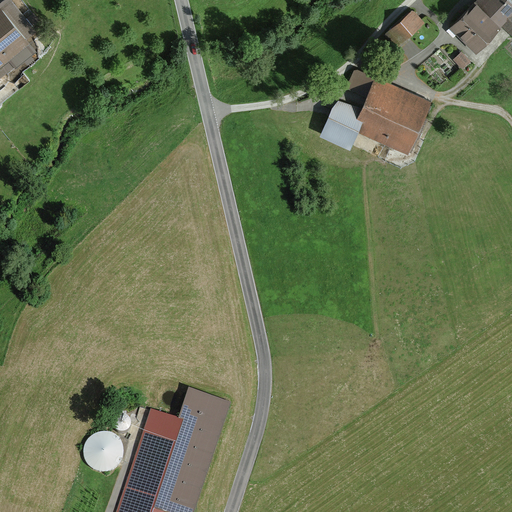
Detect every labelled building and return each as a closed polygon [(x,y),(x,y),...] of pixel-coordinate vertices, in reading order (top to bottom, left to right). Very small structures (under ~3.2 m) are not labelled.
[(511,1),(510,0),(476,0),(450,28),(476,52),(502,25),(511,34),(511,1)] [(388,29),(400,43),(424,22),(412,8),(388,29)] [(0,58),(20,43),(0,15),(0,79),(6,75),(0,66),(0,58)] [(461,50),(453,59),(462,68),(470,60),(461,50)] [(357,69),(348,87),(362,94),(370,76),(357,69)] [(335,98),(320,134),(350,147),(357,131),(408,153),(431,100),(375,75),(360,108),(335,98)] [(192,511),(230,402),(191,390),(181,419),(153,410),(119,511),(192,511)] [(112,450),(104,450),(104,461),(112,461),(112,450)]
